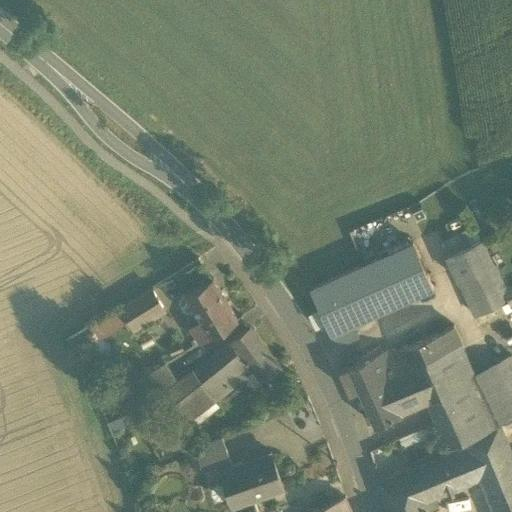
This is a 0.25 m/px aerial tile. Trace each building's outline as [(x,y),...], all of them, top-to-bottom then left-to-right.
[(446,254),(479,238),(472,224),(439,240),(446,254)] [(476,315),(509,300),(503,287),(479,238),(446,254),(476,315)] [(312,287),(332,332),(353,322),(434,286),(413,241),(312,287)] [(186,293),(201,319),(228,303),(212,278),(210,279),(186,293)] [(511,282),(503,287),(509,300),(511,306),(511,282)] [(120,306),(134,328),(165,309),(151,287),(120,306)] [(237,319),(228,303),(201,319),(191,325),(201,341),(237,319)] [(332,332),(338,345),(359,335),(353,322),(332,332)] [(449,447),(465,439),(499,423),(475,372),(454,326),(403,348),(427,401),(436,421),(449,447)] [(232,340),(237,346),(254,369),(263,381),(281,367),(250,327),(232,340)] [(216,399),(254,369),(237,346),(198,376),(216,399)] [(404,412),(427,401),(403,348),(388,354),(388,353),(383,355),(382,352),(350,366),(360,389),(388,376),(404,412)] [(511,354),(475,372),(499,423),(511,414),(511,354)] [(350,393),(360,389),(350,366),(349,365),(340,369),(350,393)] [(199,409),(200,412),(216,399),(198,376),(193,370),(177,383),(199,409)] [(388,376),(360,389),(376,424),(404,412),(388,376)] [(188,418),(199,409),(177,383),(166,392),(188,418)] [(511,511),(511,454),(499,423),(465,439),(467,445),(483,481),(495,511),(511,511)] [(195,448),(202,470),(231,460),(222,436),(195,448)] [(431,511),(428,499),(483,481),(467,445),(380,481),(390,511),(431,511)] [(270,451),(241,461),(243,465),(271,455),(270,451)] [(222,468),(233,498),(250,492),(252,497),(283,487),(271,455),(243,465),(241,461),(222,468)] [(349,511),(345,498),(305,511),(349,511)]
